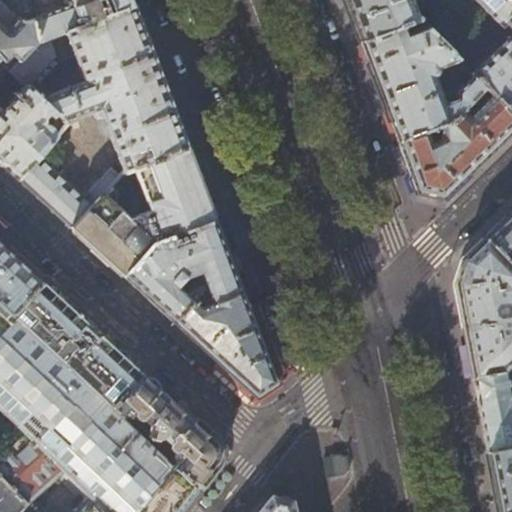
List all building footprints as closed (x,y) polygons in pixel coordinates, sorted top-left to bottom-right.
[(0,0),(0,1),(17,17),(21,21),(31,18),(27,0),(0,0)] [(130,0),(27,0),(31,18),(35,42),(32,45),(134,8),(130,0)] [(343,0),(360,43),(402,28),(414,23),(418,22),(417,20),(417,19),(410,0),(343,0)] [(511,0),(480,0),(511,32),(511,34),(470,76),(472,78),(483,89),(491,97),(511,117),(511,0)] [(135,169),(186,148),(173,112),(150,49),(134,8),(32,45),(8,70),(24,85),(56,115),(65,124),(67,124),(99,111),(123,173),(135,169)] [(0,62),(7,69),(8,70),(32,45),(35,42),(31,18),(21,21),(17,17),(8,28),(0,21),(0,62)] [(457,61),(418,22),(414,23),(417,32),(405,36),(402,28),(360,43),(382,102),(397,143),(451,122),(464,108),(483,89),(472,78),(456,94),(455,101),(443,106),(433,77),(434,76),(436,74),(437,71),(436,69),(457,61)] [(1,109),(0,108),(0,163),(19,181),(38,159),(55,138),(53,136),(53,132),(51,129),(48,127),(44,126),(44,120),(48,116),(52,119),(56,115),(24,85),(1,109)] [(472,116),(464,108),(451,122),(397,143),(408,172),(416,192),(440,198),(479,161),(505,135),(511,128),(511,117),(491,97),(472,116)] [(202,188),(186,148),(135,169),(151,212),(130,220),(102,194),(70,228),(99,255),(123,276),(151,246),(214,221),(202,188)] [(38,159),(19,181),(42,202),(70,228),(102,194),(118,177),(110,170),(82,199),(38,159)] [(511,212),(484,240),(509,267),(511,264),(511,212)] [(229,259),(214,221),(151,246),(123,276),(123,277),(149,301),(173,323),(192,303),(181,292),(203,284),(208,296),(210,295),(214,304),(242,292),(229,259)] [(511,269),(509,267),(484,240),(462,261),(454,284),(464,336),(472,378),(500,372),(503,370),(511,361),(511,269)] [(0,286),(6,292),(0,298),(0,307),(10,317),(41,283),(0,245),(0,286)] [(143,376),(123,358),(73,312),(41,283),(10,317),(110,412),(143,376)] [(208,296),(192,303),(173,323),(205,352),(255,398),(276,384),(273,377),(259,339),(255,330),(242,292),(214,304),(210,295),(208,296)] [(0,415),(20,434),(61,472),(84,497),(97,511),(176,511),(184,504),(194,490),(163,461),(124,424),(110,412),(10,317),(0,307),(0,415)] [(500,372),(472,378),(480,415),(487,454),(511,449),(511,395),(511,396),(510,396),(506,372),(503,370),(500,372)] [(143,376),(110,412),(124,424),(135,413),(148,426),(148,429),(150,434),(148,436),(151,439),(153,437),(158,439),(163,439),(176,451),(171,457),(169,455),(163,461),(194,490),(207,475),(214,465),(217,460),(218,457),(218,452),(218,449),(216,445),(211,439),(191,421),(169,401),(143,376)] [(20,434),(0,453),(0,480),(25,504),(61,472),(20,434)] [(511,511),(511,449),(487,454),(493,485),(498,511),(511,511)] [(330,474),(346,471),(343,453),(326,457),(330,474)] [(0,511),(17,511),(25,504),(0,480),(0,511)] [(295,511),(294,502),(290,502),(292,498),(268,493),(253,511),(295,511)] [(97,511),(84,497),(70,511),(97,511)]
